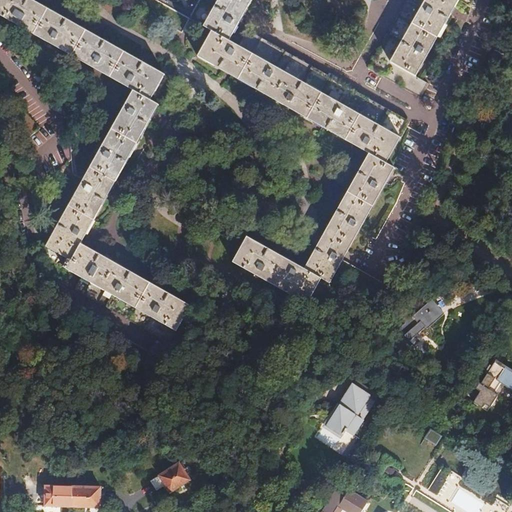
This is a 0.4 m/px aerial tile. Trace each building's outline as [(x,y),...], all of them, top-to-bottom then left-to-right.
[(0,0),(0,16),(132,92),(150,102),(164,77),(29,0),(0,0)] [(189,17),(190,16),(160,0),(124,0),(180,31),(189,17)] [(211,30),(228,39),(250,0),(422,0),(424,1),(388,62),(376,55),(368,68),(420,99),(428,86),(414,78),(458,1),(468,7),(471,0),(198,0),(190,16),(189,17),(203,24),(203,26),(211,30)] [(228,39),(211,30),(196,57),(368,153),(385,163),(407,124),(244,33),(238,45),(228,39)] [(157,106),(150,102),(132,92),(46,247),(71,260),(80,245),(157,106)] [(482,119),(494,124),(497,116),(485,112),(482,119)] [(368,153),(304,268),(322,279),(330,283),(335,274),(342,260),(394,168),(385,163),(368,153)] [(308,304),(322,279),(304,268),(246,236),(232,262),(308,304)] [(190,306),(80,245),(71,260),(65,270),(80,278),(74,289),(170,343),(190,306)] [(342,260),(335,274),(384,301),(391,288),(342,260)] [(394,343),(402,353),(413,343),(411,340),(441,313),(430,300),(415,314),(411,309),(401,317),(405,323),(399,328),(404,335),(394,343)] [(65,305),(58,317),(154,371),(161,358),(65,305)] [(473,403),(487,412),(497,396),(493,393),(499,384),(511,392),(511,391),(511,373),(495,362),(481,383),(479,383),(475,388),(480,391),(473,403)] [(357,415),(368,398),(351,386),(339,404),(340,405),(327,425),(342,435),(343,433),(345,434),(347,430),(354,435),(364,420),(357,415)] [(375,402),(368,398),(357,415),(364,420),(375,402)] [(511,427),(499,448),(503,450),(504,448),(507,449),(511,441),(511,427)] [(425,437),(434,443),(440,434),(431,429),(425,437)] [(169,493),(189,480),(178,462),(149,480),(155,490),(163,484),(169,493)] [(71,506),(72,486),(44,485),(43,506),(71,506)] [(100,487),(72,486),(71,506),(99,507),(100,487)] [(335,511),(340,505),(350,511),(362,511),(369,503),(350,490),(347,494),(339,489),(322,511),(335,511)] [(493,506),(507,511),(509,504),(495,500),(493,506)]
